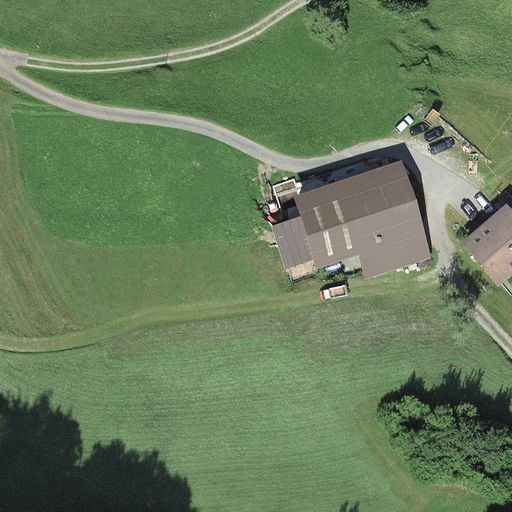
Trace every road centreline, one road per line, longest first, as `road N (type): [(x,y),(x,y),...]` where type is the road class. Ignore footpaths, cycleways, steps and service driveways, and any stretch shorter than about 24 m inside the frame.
road 1 (track): [(475,202),(396,152),(282,161),(212,132),(67,104),(0,66)]
road 2 (track): [(0,56),(80,68),(129,65),(238,40),(307,0)]
road 3 (track): [(511,349),(469,304),(436,250),(434,209),(445,179)]
